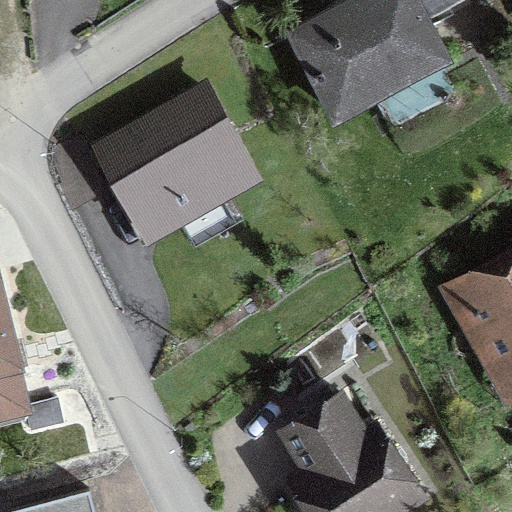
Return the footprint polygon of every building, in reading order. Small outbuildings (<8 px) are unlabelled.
[(349,0),(292,30),(336,113),(446,56),(425,16),(455,0),(349,0)] [(102,147),(146,226),(251,166),(207,88),(102,147)] [(511,254),(457,286),(501,367),(511,361),(511,254)] [(0,408),(24,402),(0,304),(0,408)] [(293,477),(315,511),(385,511),(420,489),(374,418),(362,426),(339,390),(284,426),(309,466),(293,477)] [(52,511),(48,496),(0,508),(0,511),(52,511)]
